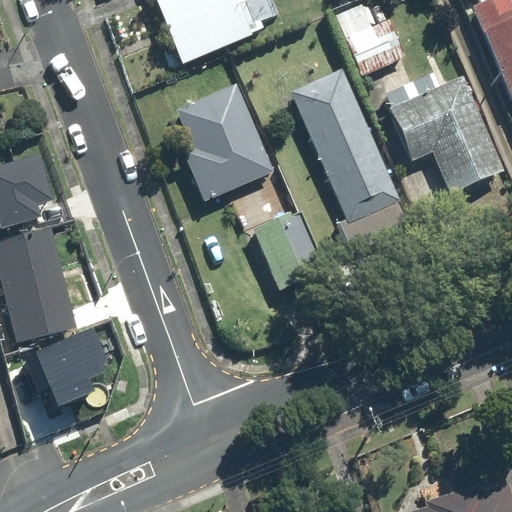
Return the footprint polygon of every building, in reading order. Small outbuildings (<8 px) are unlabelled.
[(242,0),(147,0),(144,1),(173,74),(258,39),(242,0)] [(500,1),(464,15),(502,111),(511,106),(511,15),(506,18),(500,1)] [(357,11),(330,22),(354,82),(400,63),(384,25),(366,32),(357,11)] [(339,75),(283,97),(349,258),(404,236),(339,75)] [(493,183),(452,84),(380,113),(402,169),(426,159),(444,203),(493,183)] [(265,182),(228,92),(167,117),(182,154),(173,158),(195,211),(265,182)] [(0,167),(0,231),(37,221),(33,207),(47,203),(34,158),(0,167)] [(292,217),(244,237),(269,299),(317,279),(292,217)] [(44,239),(0,250),(0,326),(6,351),(69,334),(44,239)] [(56,348),(15,359),(25,398),(66,387),(56,348)] [(430,511),(504,511),(498,492),(430,511)]
